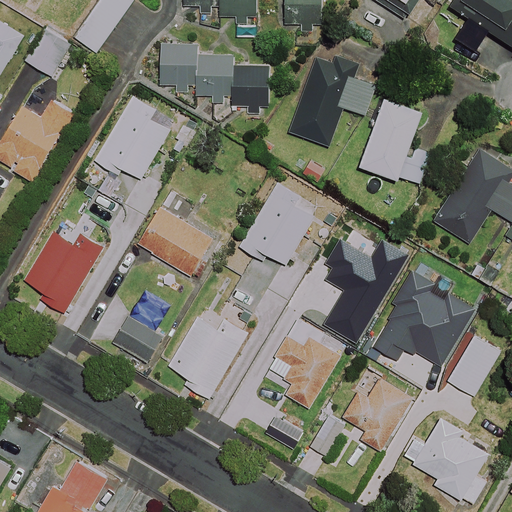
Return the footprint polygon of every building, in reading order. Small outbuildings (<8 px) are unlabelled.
[(134,2),(131,0),(102,0),(76,37),(98,53),(134,2)] [(201,15),(214,15),(214,6),(221,6),(221,16),(237,16),(237,23),(247,24),(247,16),(258,16),(258,0),(186,0),(186,5),(201,5),(201,15)] [(302,31),(313,31),(313,24),(319,24),(320,0),(287,0),(286,23),(302,23),(302,31)] [(420,0),(379,0),(408,19),(420,0)] [(511,0),(454,0),(452,6),(472,17),(458,40),(479,52),(491,31),(511,43),(511,0)] [(0,91),(2,88),(0,86),(0,78),(25,35),(0,20),(0,91)] [(73,45),(47,29),(28,61),(55,76),(73,45)] [(199,86),(199,55),(200,44),(163,43),(162,83),(178,84),(178,92),(189,92),(189,86),(199,86)] [(199,55),(199,86),(199,94),(214,95),(214,103),(225,103),(225,95),(234,95),(235,65),(235,55),(199,55)] [(377,84),(315,62),(291,130),(331,144),(344,106),(366,114),(377,84)] [(235,65),(234,95),(234,105),(250,106),(250,113),(260,113),(260,107),(271,107),(271,66),(235,65)] [(177,94),(141,75),(117,119),(153,138),(177,94)] [(76,112),(54,99),(43,118),(24,106),(0,146),(0,156),(35,178),(76,112)] [(423,112),(386,99),(362,165),(420,186),(431,154),(411,147),(423,112)] [(511,178),(511,164),(482,146),(435,219),(472,243),(494,209),(511,220),(511,226),(507,235),(511,237),(511,181),(511,180),(511,178)] [(331,181),(280,153),(249,210),(300,238),(331,181)] [(160,192),(146,184),(135,207),(149,214),(160,192)] [(109,214),(83,201),(69,228),(84,236),(69,265),(97,280),(131,214),(114,205),(109,214)] [(215,238),(163,206),(140,243),(193,275),(215,238)] [(364,226),(349,216),(314,270),(329,280),(364,226)] [(480,277),(414,237),(375,300),(441,340),(480,277)] [(401,255),(400,239),(381,240),(381,256),(401,255)] [(268,294),(243,279),(237,288),(226,281),(201,323),(246,350),(271,309),(262,304),(268,294)] [(164,335),(131,317),(116,343),(149,362),(164,335)] [(324,333),(299,318),(276,355),(292,365),(285,377),(294,382),(287,394),(310,408),(342,355),(319,341),(324,333)] [(501,352),(475,336),(449,379),(475,395),(501,352)] [(414,397),(382,377),(370,397),(360,391),(345,416),(368,430),(363,438),(382,450),(414,397)] [(405,453),(416,459),(414,462),(439,477),(436,482),(473,504),(487,481),(476,474),(489,452),(465,437),(469,432),(442,416),(426,442),(415,436),(405,453)] [(0,489),(15,466),(0,457),(0,489)] [(111,476),(79,459),(64,487),(58,484),(43,511),(103,511),(105,509),(96,504),(111,476)]
